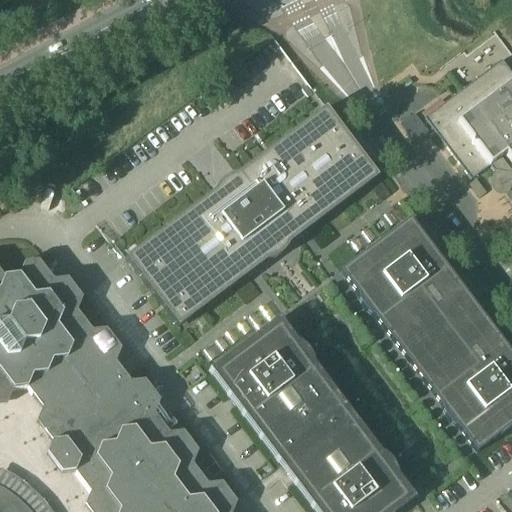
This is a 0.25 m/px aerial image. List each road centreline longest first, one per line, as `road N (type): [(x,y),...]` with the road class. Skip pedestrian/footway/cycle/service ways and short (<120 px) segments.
road 1 (residential): [(268,511),(59,242),(13,224),(0,231)]
road 2 (residential): [(311,0),(371,105),(511,300)]
road 3 (secondary): [(0,84),(165,0)]
